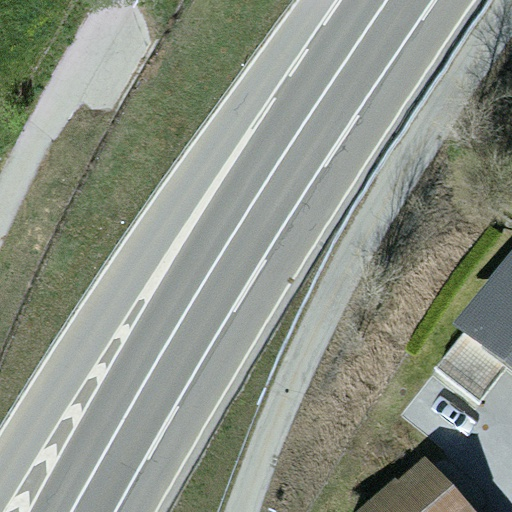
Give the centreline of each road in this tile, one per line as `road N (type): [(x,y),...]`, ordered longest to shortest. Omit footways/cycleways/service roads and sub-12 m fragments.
road 1 (trunk): [(71,511),(204,281),(386,0)]
road 2 (trunk): [(353,0),(0,477)]
road 3 (residential): [(0,226),(43,125),(126,0)]
